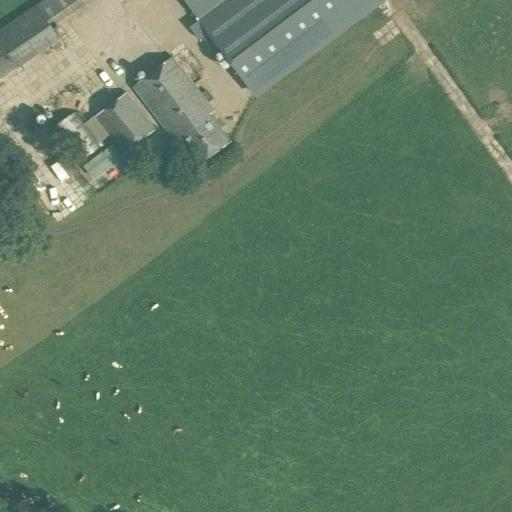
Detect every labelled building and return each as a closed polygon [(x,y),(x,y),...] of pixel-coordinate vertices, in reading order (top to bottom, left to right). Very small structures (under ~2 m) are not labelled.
[(54,32),(51,27),(85,5),(81,0),(43,0),(37,4),(36,3),(0,27),(0,79),(16,69),(11,60),(54,32)] [(183,0),(208,33),(251,0),(183,0)] [(172,58),(134,87),(175,140),(179,137),(200,164),(229,141),(208,114),(213,111),(172,58)] [(126,93),(95,116),(123,154),(155,130),(126,93)] [(77,111),(51,129),(76,162),(99,146),(77,111)] [(53,156),(28,172),(52,210),(77,194),(53,156)]
